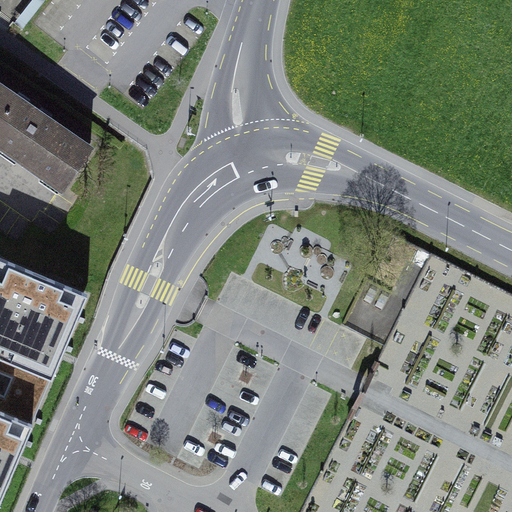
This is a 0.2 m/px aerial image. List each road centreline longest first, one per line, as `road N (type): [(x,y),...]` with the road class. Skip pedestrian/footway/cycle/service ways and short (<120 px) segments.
road 1 (tertiary): [(257,162),(208,182),(189,207),(38,511)]
road 2 (tertiary): [(257,162),(291,157),(354,172),(511,249)]
road 3 (tertiary): [(257,0),(234,104),(257,162)]
